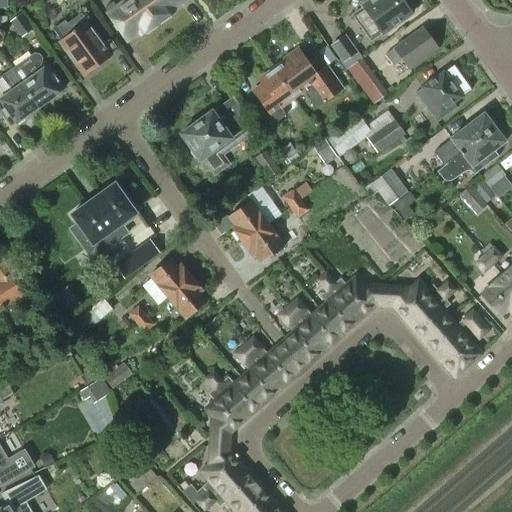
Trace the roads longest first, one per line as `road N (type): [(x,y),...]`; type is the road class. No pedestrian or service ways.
road 1 (residential): [(116,118),(309,381)]
road 2 (residential): [(116,118),(282,0)]
road 3 (residential): [(309,381),(366,332),(387,325),(454,397)]
road 4 (residential): [(301,511),(246,444),(309,381)]
road 5 (residential): [(323,511),(454,397)]
road 6 (residential): [(0,199),(116,118)]
